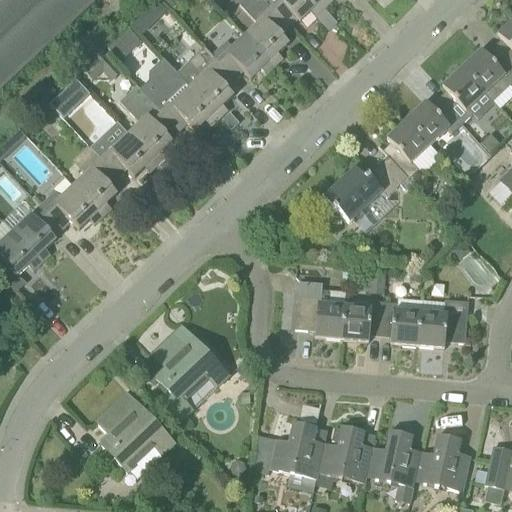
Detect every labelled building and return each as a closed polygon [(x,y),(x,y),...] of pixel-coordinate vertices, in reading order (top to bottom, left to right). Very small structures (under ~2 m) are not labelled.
[(0,0),(0,93),(99,0),(0,0)] [(171,14),(180,6),(174,0),(165,0),(162,3),(171,14)] [(289,31),(266,7),(266,6),(260,0),(247,0),(239,8),(256,27),(244,39),(274,70),(282,62),(277,57),(288,47),(280,39),(289,31)] [(315,20),(323,13),(311,0),(260,0),(266,6),(266,7),(289,31),(298,23),(300,25),(310,15),(315,20)] [(311,0),(323,13),(332,4),(328,0),(311,0)] [(511,23),(497,38),(504,46),(496,54),(511,71),(511,23)] [(108,51),(120,65),(141,46),(128,32),(108,51)] [(274,70),(244,39),(231,50),(226,45),(211,58),(210,59),(233,83),(242,75),(250,83),(260,73),(265,78),(274,70)] [(194,57),(201,50),(191,40),(184,47),(194,57)] [(225,91),(233,83),(210,59),(211,58),(204,51),(188,66),(177,78),(218,123),(227,114),(222,109),(233,99),(225,91)] [(461,72),(485,97),(493,106),(510,89),(511,91),(511,71),(496,54),(488,61),(480,54),(461,72)] [(120,77),(101,55),(83,71),(94,83),(104,74),(112,84),(120,77)] [(461,72),(441,90),(446,95),(438,103),(461,128),(472,118),(468,113),(485,97),(461,72)] [(177,78),(173,74),(161,86),(149,84),(139,93),(143,98),(179,135),(187,127),(195,135),(205,125),(210,131),(218,123),(177,78)] [(75,83),(48,108),(63,123),(89,98),(75,83)] [(120,106),(139,126),(128,136),(158,168),(166,160),(161,155),(172,145),(170,143),(179,135),(143,98),(136,90),(120,106)] [(430,110),(425,106),(405,124),(429,149),(446,133),(451,137),(461,128),(438,103),(430,110)] [(387,161),(408,182),(416,175),(418,172),(423,178),(440,160),(429,149),(405,124),(386,143),(395,153),(387,161)] [(26,141),(18,133),(15,136),(22,144),(26,141)] [(110,143),(100,152),(92,145),(87,150),(117,181),(126,173),(133,181),(144,171),(149,176),(158,168),(128,136),(115,148),(110,143)] [(489,157),(499,148),(490,138),(480,147),(489,157)] [(73,165),(79,172),(84,177),(72,188),(102,220),(111,212),(106,207),(116,197),(108,189),(117,181),(87,150),(73,165)] [(511,173),(499,186),(511,199),(511,152),(509,155),(511,157),(511,173)] [(355,172),(323,202),(335,216),(337,214),(348,226),(381,196),(387,202),(400,189),(408,182),(387,161),(364,182),(355,172)] [(172,168),(164,176),(170,182),(178,175),(172,168)] [(416,175),(408,182),(413,189),(421,181),(416,175)] [(406,196),(413,189),(408,182),(400,189),(406,196)] [(39,209),(62,233),(70,225),(78,233),(89,223),(94,229),(102,220),(72,188),(60,200),(54,194),(39,209)] [(53,241),(62,233),(39,209),(12,234),(41,266),(50,258),(45,253),(55,243),(53,241)] [(41,266),(12,234),(3,225),(0,227),(0,277),(1,279),(10,271),(17,279),(28,269),(33,275),(41,266)] [(470,255),(462,245),(452,253),(460,264),(470,255)] [(385,273),(369,272),(367,297),(384,298),(385,273)] [(421,286),(421,277),(411,276),(410,285),(421,286)] [(323,287),(299,284),(295,333),(315,335),(314,341),(341,344),(344,309),(329,308),(330,294),(322,294),(323,287)] [(464,348),(468,306),(444,304),(444,306),(421,304),(420,316),(417,351),(444,353),(444,347),(464,348)] [(379,337),(382,306),(368,305),(368,311),(344,309),(341,344),(368,346),(369,336),(379,337)] [(397,307),(382,306),(379,337),(391,338),(390,348),(417,351),(420,316),(396,314),(397,307)] [(169,397),(160,407),(182,427),(195,414),(185,405),(208,384),(216,391),(228,380),(181,330),(155,354),(169,369),(155,382),(169,397)] [(254,393),(259,387),(256,378),(244,364),(242,366),(235,372),(254,393)] [(249,407),(249,396),(240,396),(240,406),(249,407)] [(127,477),(130,474),(137,481),(173,447),(126,398),(96,427),(109,441),(101,449),(127,477)] [(328,434),(316,431),(292,426),(288,445),(275,442),(269,473),(266,486),(291,491),(291,487),(302,490),(304,480),(316,483),(317,477),(324,448),(324,449),(328,434)] [(332,491),(334,480),(364,487),(366,481),(370,462),(359,460),(364,436),(341,430),(340,433),(335,433),(332,444),(337,446),(336,451),(324,449),(324,448),(317,477),(316,483),(315,485),(317,489),(330,492),(332,491)] [(412,440),(389,435),(385,454),(372,451),(370,462),(366,481),(413,491),(414,485),(418,467),(407,464),(412,440)] [(179,444),(197,464),(203,458),(184,439),(179,444)] [(460,444),(437,439),(432,459),(420,457),(418,467),(414,485),(462,495),(468,471),(455,468),(460,444)] [(511,456),(492,452),(484,488),(511,494),(511,456)]
